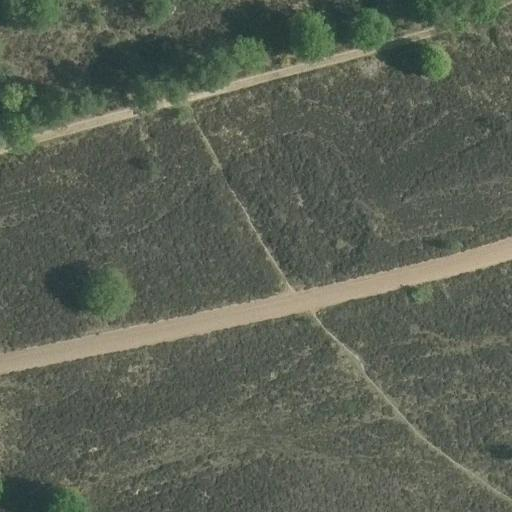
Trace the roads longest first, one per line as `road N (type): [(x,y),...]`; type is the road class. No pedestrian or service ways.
road 1 (track): [(511,6),(393,51),(254,89),(180,97),(0,151)]
road 2 (track): [(511,251),(363,291),(0,367)]
